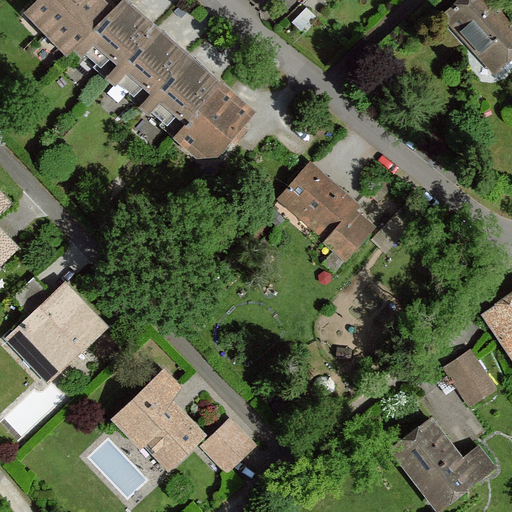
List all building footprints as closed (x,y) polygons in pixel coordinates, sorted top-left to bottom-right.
[(219,151),(253,110),(125,0),(116,9),(107,0),(39,0),(29,10),(68,50),(76,42),(200,153),(219,151)] [(511,11),(501,0),(462,0),(445,16),(496,71),(511,56),(511,11)] [(357,206),(310,166),(282,199),(329,240),(326,243),(345,259),(372,227),(353,211),(357,206)] [(0,261),(16,246),(0,230),(0,211),(10,202),(0,191),(0,261)] [(54,297),(35,277),(14,296),(33,317),(54,297)] [(33,317),(10,338),(49,379),(105,326),(66,285),(54,297),(33,317)] [(511,300),(488,316),(511,351),(511,300)] [(494,390),(470,354),(447,369),(471,405),(494,390)] [(182,389),(166,371),(117,418),(142,445),(146,441),(170,466),(203,435),(173,402),(182,389)] [(300,423),(283,400),(273,407),(290,430),(300,423)] [(255,445),(231,420),(205,446),(228,470),(255,445)] [(466,463),(435,423),(399,452),(442,507),(495,466),(483,450),(466,463)]
